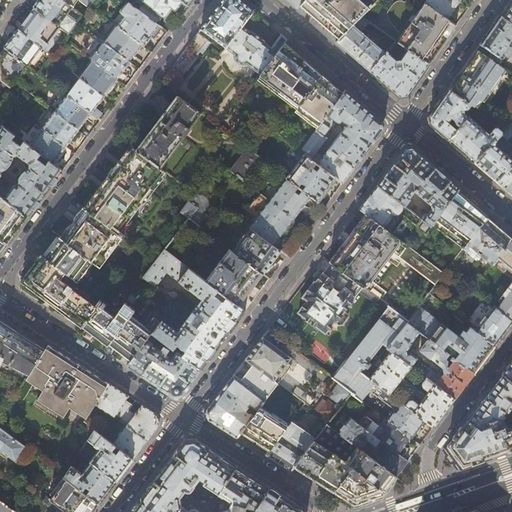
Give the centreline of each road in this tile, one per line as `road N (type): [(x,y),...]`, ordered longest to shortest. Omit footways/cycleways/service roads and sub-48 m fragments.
road 1 (residential): [(405,124),(182,416)]
road 2 (residential): [(0,276),(207,0)]
road 3 (residential): [(0,301),(182,416)]
road 4 (tertiary): [(405,124),(263,0)]
road 5 (residential): [(434,502),(429,451),(511,341)]
road 6 (residential): [(182,416),(321,511)]
road 7 (residential): [(491,0),(405,124)]
road 8 (tertiary): [(511,215),(405,124)]
road 9 (residential): [(182,416),(110,511)]
